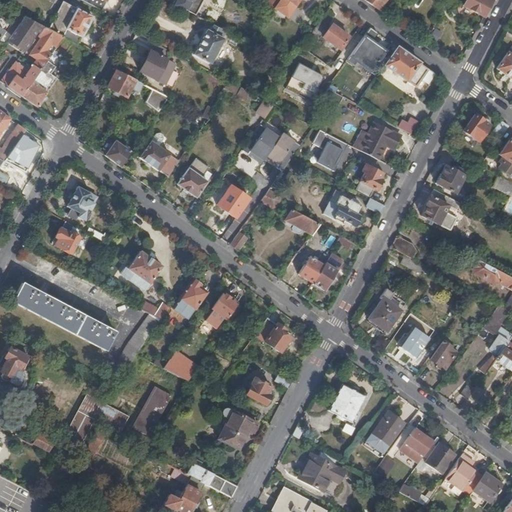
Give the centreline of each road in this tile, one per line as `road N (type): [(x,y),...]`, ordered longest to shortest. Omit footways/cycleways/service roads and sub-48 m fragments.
road 1 (residential): [(63,143),(331,333)]
road 2 (residential): [(459,81),(331,333)]
road 3 (residential): [(331,333),(511,461)]
road 4 (residential): [(331,333),(237,511)]
road 5 (residential): [(63,143),(136,0)]
road 6 (residential): [(342,0),(459,81)]
road 7 (residential): [(63,143),(0,259)]
